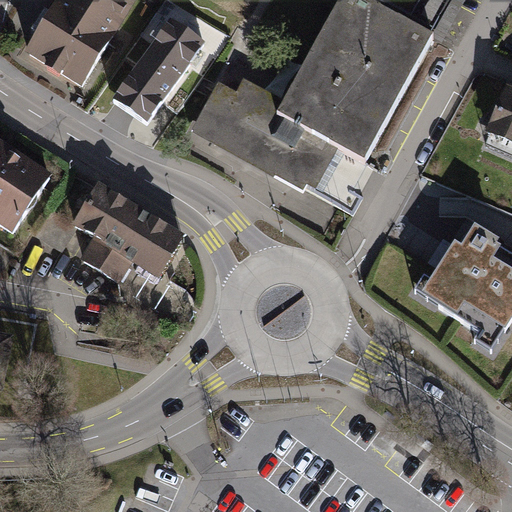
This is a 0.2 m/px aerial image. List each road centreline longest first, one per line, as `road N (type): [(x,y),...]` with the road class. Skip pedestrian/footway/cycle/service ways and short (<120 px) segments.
road 1 (residential): [(324,291),(347,276),(501,0)]
road 2 (secondary): [(255,278),(224,231),(189,205),(0,90)]
road 3 (tertiary): [(248,341),(136,421),(51,449),(0,452)]
road 4 (secondary): [(511,451),(319,340)]
